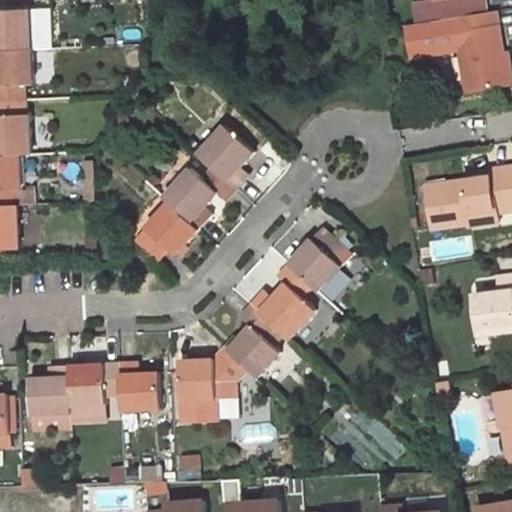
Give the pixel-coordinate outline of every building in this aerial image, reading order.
[(0,49),(33,48),(49,48),(47,8),(0,9),(0,49)] [(454,15),(459,47),(465,89),(507,82),(495,9),(454,15)] [(454,15),(418,21),(422,43),(441,40),(455,48),(459,47),(454,15)] [(422,43),(418,21),(406,22),(411,55),(455,48),(441,40),(422,43)] [(0,49),(0,100),(27,100),(26,84),(35,84),(33,48),(0,49)] [(0,153),(21,153),(33,153),(31,115),(27,115),(27,100),(0,100),(0,153)] [(227,124),(199,154),(214,168),(237,189),(247,178),(239,170),(243,166),(257,150),(227,124)] [(0,153),(0,204),(16,204),(15,188),(22,188),(21,153),(0,153)] [(470,213),(493,209),(494,212),(511,208),(511,165),(492,169),(493,175),(428,186),(436,229),(472,223),(470,213)] [(250,173),(243,166),(239,170),(247,178),(250,173)] [(205,178),(193,168),(165,197),(171,203),(201,230),(211,218),(203,211),(207,206),(220,193),(227,199),(237,189),(214,168),(205,178)] [(171,203),(136,239),(160,260),(172,249),(178,255),(201,230),(171,203)] [(0,248),(20,248),(19,204),(16,204),(0,204),(0,248)] [(215,214),(207,206),(203,211),(211,218),(215,214)] [(472,225),(495,221),(494,212),(493,209),(470,213),(472,223),(472,225)] [(324,227),(290,263),(313,285),(320,291),(342,266),(338,261),(348,248),(324,227)] [(274,297),(271,300),(263,293),(252,304),(276,326),(290,339),(317,310),(303,297),(313,285),(290,263),(279,275),(288,282),(274,297)] [(471,297),(476,336),(511,329),(511,303),(511,300),(511,275),(493,279),(495,293),(471,297)] [(274,297),(267,289),(263,293),(271,300),(274,297)] [(252,325),(238,339),(235,338),(226,348),(249,369),(258,377),(282,351),(266,337),(276,326),(252,304),(242,316),(252,325)] [(477,342),(511,336),(511,329),(476,336),(477,342)] [(217,359),(181,360),(184,401),(219,399),(218,381),(238,381),(249,369),(226,348),(217,359)] [(143,373),(136,373),(135,362),(122,363),(124,395),(124,410),(163,408),(162,372),(143,373)] [(122,363),(71,365),(73,405),(107,404),(108,396),(124,395),(122,363)] [(57,377),(51,378),(31,378),(33,414),(73,412),(73,405),(71,365),(56,366),(57,377)] [(437,380),(440,397),(452,396),(450,378),(437,380)] [(511,391),(499,394),(510,463),(511,462),(511,391)] [(0,435),(13,435),(10,392),(0,392),(0,435)] [(283,511),(282,496),(227,501),(227,511),(283,511)] [(150,510),(149,511),(208,511),(207,497),(170,501),(171,508),(150,510)] [(511,511),(511,501),(479,507),(479,511),(511,511)] [(403,511),(402,503),(381,504),(381,511),(441,511),(442,509),(408,511),(403,511)]
